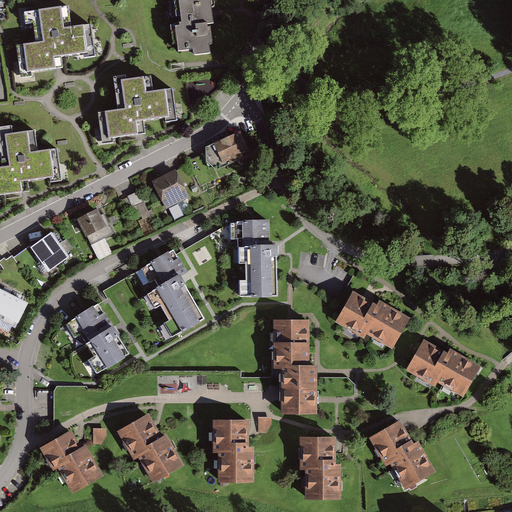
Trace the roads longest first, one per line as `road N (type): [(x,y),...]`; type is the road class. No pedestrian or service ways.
road 1 (residential): [(24,359),(46,311),(86,275),(282,180)]
road 2 (residential): [(511,304),(493,254),(412,262),(349,250),(312,224),(282,180)]
road 3 (residential): [(0,238),(213,128),(246,94)]
road 4 (residential): [(0,478),(21,430),(24,359)]
